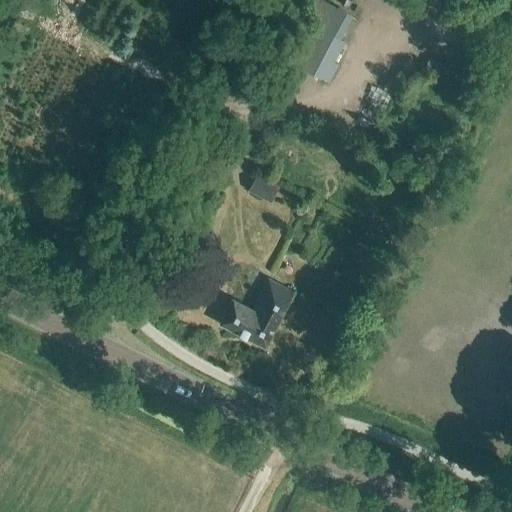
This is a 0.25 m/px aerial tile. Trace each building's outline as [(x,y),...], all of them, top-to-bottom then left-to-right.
[(303,22),(284,59),(312,74),(325,81),(335,63),(333,61),(343,42),(332,36),(304,22),(303,22)] [(14,23),(10,30),(20,36),(24,29),(14,23)] [(446,78),(451,68),(429,58),(425,68),(446,78)] [(370,85),(367,96),(388,102),(391,90),(370,85)] [(270,203),(279,187),(256,175),(247,192),(270,203)] [(265,348),(293,292),(267,279),(251,310),(232,299),(219,324),(265,348)]
